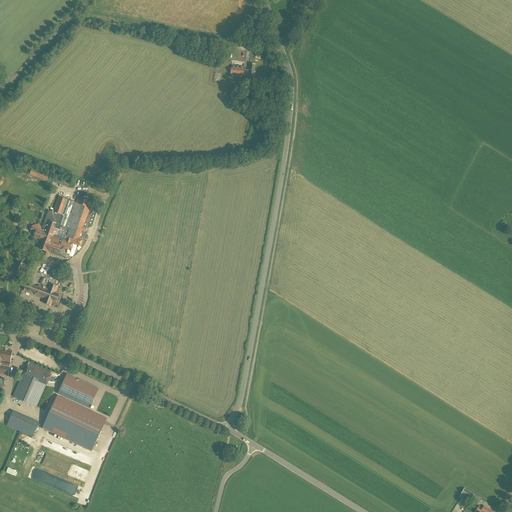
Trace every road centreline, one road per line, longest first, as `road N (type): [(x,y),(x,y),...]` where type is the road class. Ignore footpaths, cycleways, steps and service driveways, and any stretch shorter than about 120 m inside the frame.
road 1 (unclassified): [(225,428),(245,380),(289,133),(289,77),(266,0)]
road 2 (unclassified): [(225,428),(59,349),(0,331)]
road 3 (track): [(282,52),(77,11)]
road 4 (unclassified): [(0,92),(90,0)]
road 5 (unclassified): [(362,511),(254,445)]
